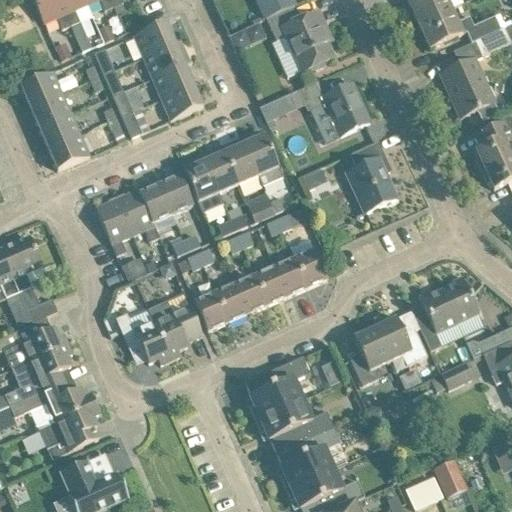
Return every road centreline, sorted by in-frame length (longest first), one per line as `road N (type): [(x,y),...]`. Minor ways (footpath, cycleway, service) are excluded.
road 1 (residential): [(194,383),(338,319),(352,283),(463,233)]
road 2 (residential): [(55,198),(147,158),(165,139),(232,105),(193,0)]
road 3 (residential): [(463,233),(352,0)]
road 4 (residential): [(132,400),(115,386),(89,323),(97,297),(55,198)]
road 5 (residential): [(194,383),(252,511)]
